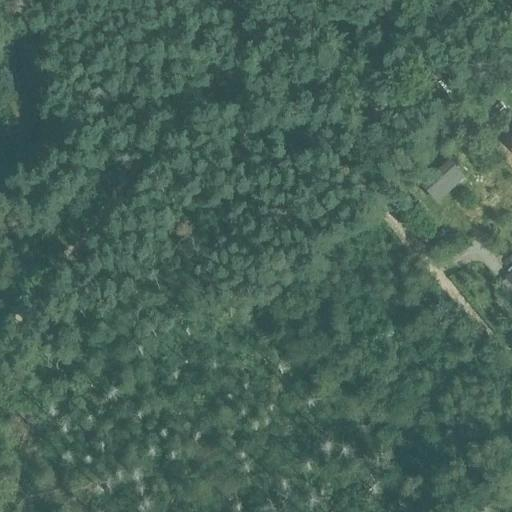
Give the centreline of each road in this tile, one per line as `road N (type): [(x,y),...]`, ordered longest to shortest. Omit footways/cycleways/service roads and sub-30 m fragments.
road 1 (track): [(0,337),(190,116),(269,0)]
road 2 (residential): [(511,357),(241,43)]
